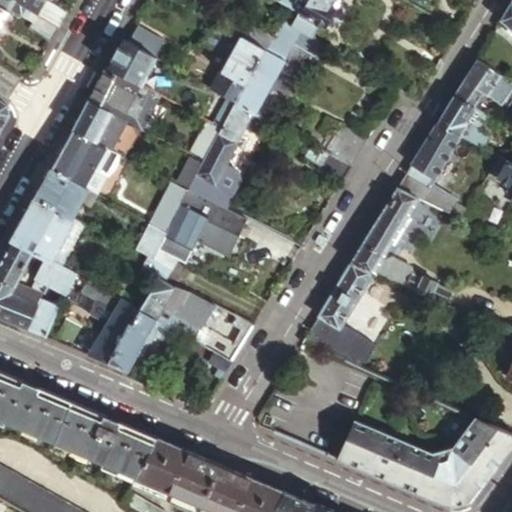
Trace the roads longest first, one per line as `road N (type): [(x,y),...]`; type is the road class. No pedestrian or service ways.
road 1 (residential): [(220,434),(491,0)]
road 2 (unclassified): [(0,342),(220,434)]
road 3 (unclassified): [(220,434),(404,511)]
road 4 (residential): [(39,110),(102,0)]
